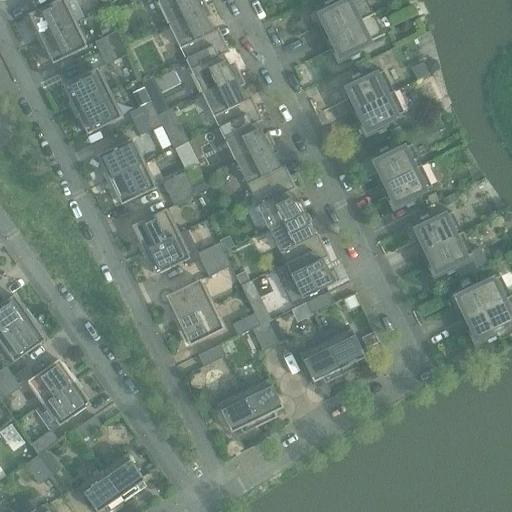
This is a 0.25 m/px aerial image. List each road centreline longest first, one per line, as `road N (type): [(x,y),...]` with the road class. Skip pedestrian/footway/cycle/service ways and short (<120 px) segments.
road 1 (residential): [(225,490),(0,30)]
road 2 (residential): [(425,367),(241,0)]
road 3 (residential): [(0,221),(200,505)]
road 4 (residential): [(425,367),(225,490)]
